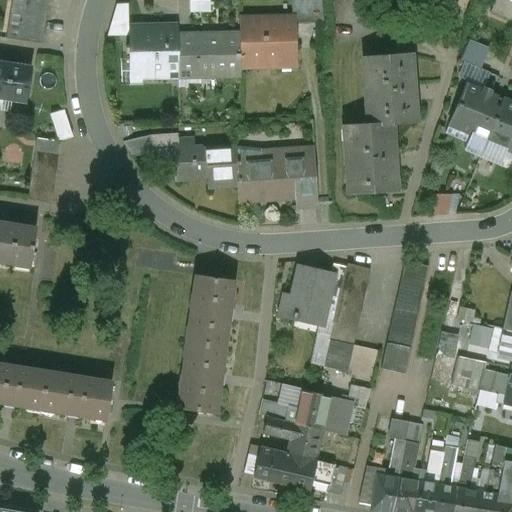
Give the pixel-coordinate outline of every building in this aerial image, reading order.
[(24,0),(12,0),(5,39),(18,41),(20,28),(21,16),(23,4),(24,0)] [(306,23),(304,0),(290,0),(291,17),(294,17),(294,24),(306,23)] [(47,7),(23,4),(21,16),(45,19),(47,7)] [(45,19),(21,16),(20,28),(43,32),(45,19)] [(291,17),(239,19),(239,35),(240,69),(295,67),(294,24),(294,17),(291,17)] [(177,27),(128,28),(129,72),(142,72),(142,79),(178,78),(177,36),(177,27)] [(43,32),(20,28),(18,41),(41,45),(43,32)] [(239,35),(177,36),(178,78),(240,76),(240,69),(239,35)] [(365,125),(342,127),(346,194),(392,191),(388,124),(413,122),(409,54),(361,57),(365,125)] [(500,64),(480,55),(475,67),(495,76),(500,64)] [(29,69),(0,65),(0,98),(24,102),(29,69)] [(483,92),(465,85),(448,125),(486,141),(501,105),(481,96),(483,92)] [(511,109),(501,105),(486,141),(480,156),(500,164),(506,149),(511,151),(511,109)] [(69,110),(55,112),(59,137),(73,135),(69,110)] [(178,134),(151,136),(153,170),(175,168),(173,147),(178,147),(178,134)] [(59,143),(35,140),(34,151),(57,155),(59,143)] [(235,149),(193,152),(193,146),(178,147),(173,147),(175,168),(175,180),(195,178),(195,175),(207,174),(208,188),(237,186),(236,164),(235,149)] [(313,149),(291,151),(292,160),(293,160),(295,198),(294,198),(295,208),(316,206),(313,149)] [(57,155),(34,151),(32,164),(55,167),(57,155)] [(292,160),(236,164),(237,186),(238,202),(294,198),(295,198),(293,160),(292,160)] [(55,167),(32,164),(30,176),(53,179),(55,167)] [(53,179),(30,176),(28,188),(52,191),(53,179)] [(52,191),(28,188),(27,200),(50,204),(52,191)] [(438,211),(458,211),(459,195),(439,194),(438,211)] [(34,229),(0,223),(0,264),(28,269),(34,229)] [(427,267),(404,262),(401,273),(425,279),(427,267)] [(369,270),(346,264),(345,268),(341,288),(364,293),(369,270)] [(345,268),(332,265),(329,277),(335,278),(324,321),(333,323),(335,311),(338,299),(341,288),(345,268)] [(314,275),(298,271),(292,296),(281,293),(276,315),(294,320),(296,314),(324,321),(335,278),(329,277),(314,273),(314,275)] [(425,279),(401,273),(399,285),(422,290),(425,279)] [(233,282),(193,276),(174,409),(214,415),(233,282)] [(422,290),(399,285),(396,297),(420,302),(422,290)] [(364,293),(341,288),(338,299),(362,305),(364,293)] [(420,302),(396,297),(391,320),(414,326),(420,302)] [(362,305),(338,299),(335,311),(359,316),(362,305)] [(359,316),(335,311),(333,323),(329,340),(352,346),(359,316)] [(414,326),(391,320),(388,332),(412,337),(414,326)] [(511,332),(510,332),(505,331),(498,358),(511,361),(511,332)] [(412,337),(388,332),(386,344),(409,349),(412,337)] [(457,335),(441,332),(437,352),(452,356),(457,335)] [(352,346),(329,340),(323,367),(346,372),(352,346)] [(409,349),(386,344),(380,369),(403,374),(409,349)] [(485,363),(457,357),(450,384),(478,390),(479,389),(483,370),(485,363)] [(110,382),(0,364),(0,405),(104,421),(110,382)] [(451,367),(440,365),(436,381),(447,383),(451,367)] [(511,369),(509,376),(503,405),(511,406),(511,369)] [(509,376),(483,370),(479,389),(501,394),(499,404),(503,405),(509,376)] [(351,397),(369,400),(371,387),(353,384),(351,397)] [(347,405),(298,394),(298,395),(299,395),(327,402),(321,431),(340,435),(347,405)] [(327,402),(299,395),(295,411),(292,425),(321,431),(327,402)] [(295,411),(282,408),(279,422),(292,425),(295,411)] [(279,422),(265,419),(261,436),(288,442),(292,425),(279,422)] [(321,431),(292,425),(288,442),(285,455),(314,461),(321,431)] [(398,474),(397,479),(412,481),(419,444),(404,441),(398,474)] [(511,449),(505,448),(503,463),(511,464),(511,449)] [(273,452),(258,449),(251,477),(266,481),(273,452)] [(477,454),(464,451),(456,488),(470,491),(477,454)] [(285,455),(273,452),(266,481),(307,490),(314,461),(285,455)] [(443,454),(432,452),(426,484),(436,485),(443,454)] [(455,456),(443,454),(436,485),(449,487),(455,456)] [(345,468),(331,464),(323,494),(338,497),(345,468)] [(502,467),(492,465),(486,493),(497,495),(501,469),(502,467)] [(511,470),(501,469),(497,495),(511,497),(511,470)] [(387,477),(375,475),(370,511),(373,511),(390,511),(397,479),(387,477)] [(412,481),(397,479),(390,511),(411,511),(417,482),(412,481)] [(426,484),(417,482),(411,511),(431,511),(436,485),(426,484)] [(449,487),(436,485),(431,511),(452,511),(456,488),(449,487)] [(470,491),(456,488),(452,511),(473,511),(477,492),(470,491)] [(486,493),(477,492),(473,511),(493,511),(497,495),(486,493)] [(511,511),(511,497),(497,495),(493,511),(511,511)]
